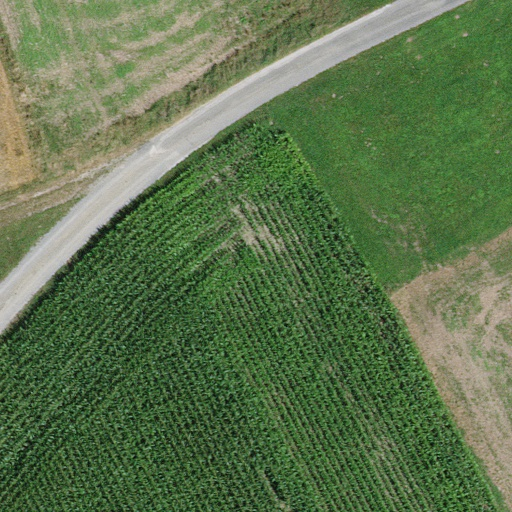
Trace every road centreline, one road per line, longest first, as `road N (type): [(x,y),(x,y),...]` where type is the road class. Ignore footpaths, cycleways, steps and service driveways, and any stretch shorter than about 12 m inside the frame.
road 1 (track): [(431,0),(220,103),(0,305)]
road 2 (track): [(158,155),(0,208)]
